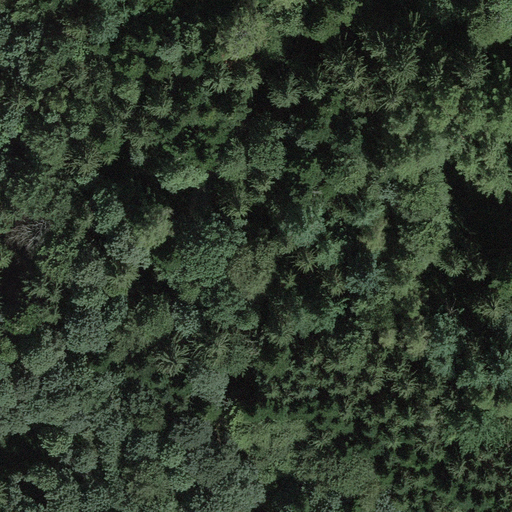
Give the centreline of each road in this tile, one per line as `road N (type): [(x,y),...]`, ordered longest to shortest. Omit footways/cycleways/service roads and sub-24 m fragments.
road 1 (track): [(278,0),(197,205),(187,259),(203,363),(265,511)]
road 2 (track): [(0,377),(44,448),(137,511)]
